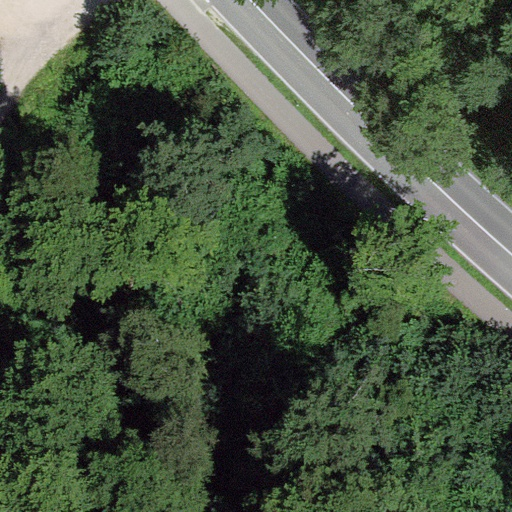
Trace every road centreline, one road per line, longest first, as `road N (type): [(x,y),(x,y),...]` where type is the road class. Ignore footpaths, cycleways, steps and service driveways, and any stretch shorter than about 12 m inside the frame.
road 1 (secondary): [(511,254),(252,0)]
road 2 (track): [(0,103),(93,0)]
road 3 (track): [(19,511),(0,393)]
